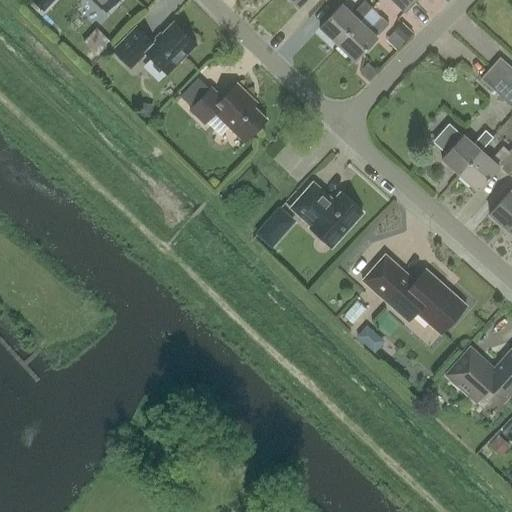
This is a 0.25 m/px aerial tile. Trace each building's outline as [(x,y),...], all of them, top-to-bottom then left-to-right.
[(95,0),(107,11),(117,0),(95,0)] [(289,0),(299,9),(306,0),(289,0)] [(389,0),(405,14),(415,4),(410,0),(389,0)] [(338,45),(359,22),(372,9),(364,2),(352,15),(342,5),(320,29),(338,45)] [(369,31),(359,22),(338,45),(355,62),(377,38),(376,38),(389,25),(381,18),(369,31)] [(418,30),(407,20),(395,33),(405,43),(418,30)] [(141,32),(117,56),(131,69),(145,54),(167,75),(197,45),(174,23),(153,44),(141,32)] [(490,66),(511,85),(511,84),(511,65),(500,55),(499,56),(490,66)] [(377,73),(368,64),(362,70),(363,75),(369,81),(377,73)] [(509,88),(511,85),(490,66),(481,76),(503,95),(509,88)] [(211,88),(190,110),(205,125),(215,114),(245,143),(267,120),(254,107),(257,104),(237,84),(223,99),(211,88)] [(442,159),(461,175),(481,153),(492,139),(484,132),(474,144),(463,134),(462,135),(450,125),(434,143),(446,153),(442,159)] [(511,149),(508,154),(501,148),(490,161),(481,153),(461,175),(480,192),(500,169),(507,175),(511,170),(511,149)] [(332,248),(363,214),(340,193),(332,203),(324,196),(326,194),(313,183),(291,208),(311,226),(309,228),(332,248)] [(511,221),(511,193),(509,192),(488,215),(505,230),(511,221)] [(385,255),(363,281),(409,322),(417,313),(441,335),(467,306),(426,270),(415,282),(385,255)] [(471,347),(453,367),(464,376),(456,385),(483,410),(497,395),(505,402),(511,394),(511,349),(488,376),(475,365),(482,358),(471,347)] [(511,444),(511,443),(511,421),(501,433),(511,444)]
